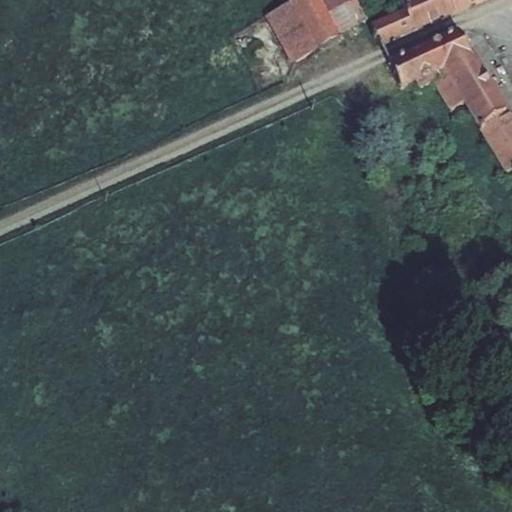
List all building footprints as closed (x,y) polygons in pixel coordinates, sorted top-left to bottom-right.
[(333,20),(360,5),(356,0),(294,0),(263,18),(290,65),(340,37),(338,35),(341,34),(333,20)] [(370,26),(379,46),(452,14),(446,0),(422,0),(401,10),(402,11),(370,26)] [(396,0),(401,10),(422,0),(396,0)] [(446,0),(452,14),(484,0),(446,0)] [(367,21),(360,5),(333,20),(341,34),(367,21)] [(388,64),(400,91),(415,84),(418,91),(432,85),(448,113),(462,105),(476,129),(508,111),(475,55),(471,57),(456,33),(388,64)] [(511,113),(509,109),(508,111),(476,129),(505,175),(511,170),(511,113)]
